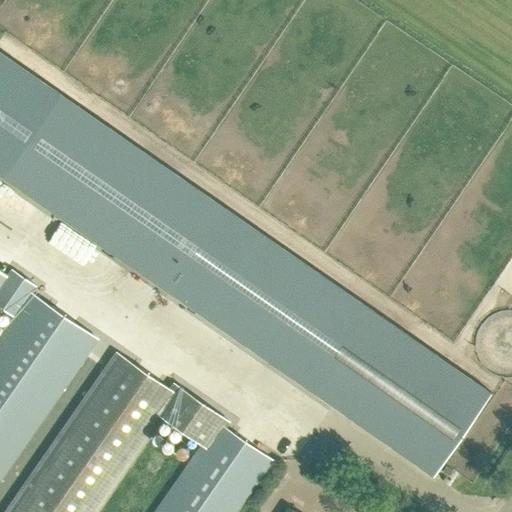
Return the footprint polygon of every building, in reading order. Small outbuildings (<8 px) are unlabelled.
[(0,177),(3,180),(9,170),(57,101),(60,97),(57,96),(33,79),(0,56),(0,177)] [(9,170),(3,180),(27,196),(64,222),(168,294),(169,294),(206,319),(435,477),(436,477),(447,461),(492,395),(227,212),(226,212),(225,211),(60,97),(57,101),(9,170)] [(0,312),(14,321),(32,295),(34,290),(12,276),(10,279),(0,272),(0,312)] [(0,477),(96,339),(32,295),(14,321),(0,340),(0,477)] [(0,317),(0,335),(8,323),(0,317)] [(172,392),(158,382),(119,355),(10,511),(100,511),(176,403),(215,430),(158,511),(238,511),(274,461),(227,429),(231,423),(176,386),(172,392)]
